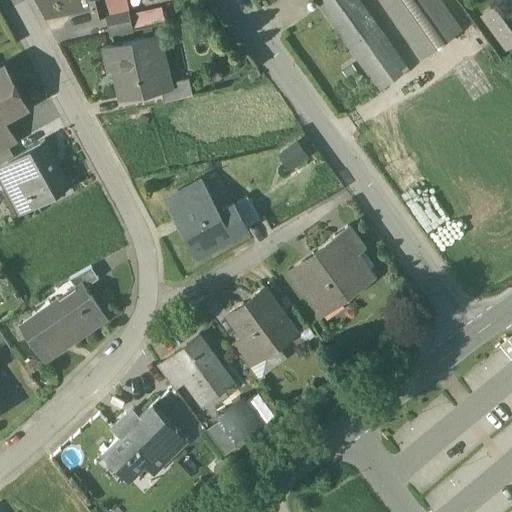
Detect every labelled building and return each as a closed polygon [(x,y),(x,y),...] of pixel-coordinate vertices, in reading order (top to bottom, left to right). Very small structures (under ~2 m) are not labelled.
[(101,0),(88,0),(93,18),(104,15),(104,14),(101,0)] [(406,70),(356,0),(315,0),(378,89),(406,70)] [(460,31),(437,0),(377,0),(420,60),(460,31)] [(511,40),(511,13),(504,4),(484,18),(504,46),(511,40)] [(128,9),(104,14),(104,15),(109,34),(132,29),(128,9)] [(158,36),(104,47),(109,70),(113,69),(119,98),(160,89),(170,87),(169,84),(158,36)] [(3,65),(0,66),(0,118),(2,117),(25,104),(3,65)] [(174,83),(169,84),(170,87),(160,89),(163,101),(192,95),(188,79),(174,82),(174,83)] [(2,117),(0,118),(0,150),(9,146),(16,142),(2,117)] [(54,156),(44,140),(20,153),(14,156),(9,146),(0,150),(0,177),(14,202),(30,193),(35,201),(62,187),(48,159),(54,156)] [(199,179),(166,197),(196,252),(245,226),(244,225),(232,203),(218,211),(199,179)] [(258,217),(246,195),(232,203),(244,225),(258,217)] [(346,224),(331,235),(333,238),(347,257),(355,251),(362,246),(346,224)] [(347,257),(333,238),(290,270),(321,312),(340,299),(337,294),(369,271),(355,251),(347,257)] [(91,265),(69,277),(77,288),(84,284),(84,285),(98,275),(91,265)] [(61,300),(59,296),(20,323),(44,358),(63,345),(60,341),(78,329),(76,325),(100,308),(84,285),(84,284),(77,288),(61,300)] [(263,285),(226,312),(242,335),(255,352),(257,352),(292,326),(294,330),(295,329),(263,285)] [(231,378),(197,332),(168,353),(184,375),(201,399),(231,378)] [(255,352),(242,335),(231,343),(247,364),(259,355),(257,352),(255,352)] [(184,375),(168,353),(156,362),(172,384),(184,375)] [(255,424),(271,413),(256,392),(240,403),(255,424)] [(151,402),(133,420),(125,412),(111,425),(119,434),(101,451),(127,477),(157,447),(157,446),(172,432),(170,431),(175,427),(151,402)] [(219,418),(207,425),(221,448),(233,442),(219,418)] [(172,432),(157,446),(157,447),(166,455),(166,456),(167,457),(186,438),(175,427),(170,431),(172,432)]
